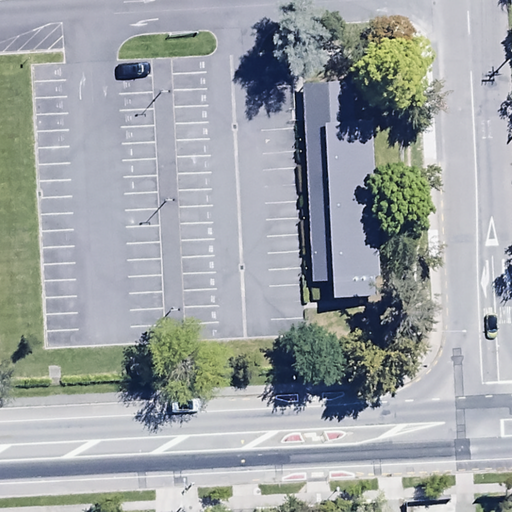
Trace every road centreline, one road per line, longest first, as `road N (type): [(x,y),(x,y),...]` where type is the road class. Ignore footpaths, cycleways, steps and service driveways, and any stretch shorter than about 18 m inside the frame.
road 1 (trunk): [(487,420),(446,444),(403,450),(0,472)]
road 2 (trunk): [(0,433),(401,413),(487,420)]
road 3 (tertiary): [(465,0),(487,420)]
